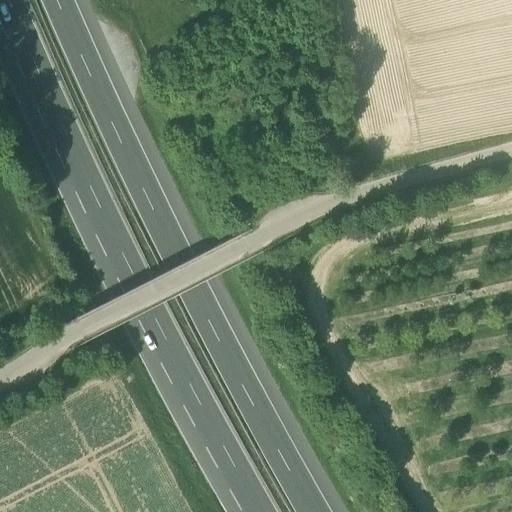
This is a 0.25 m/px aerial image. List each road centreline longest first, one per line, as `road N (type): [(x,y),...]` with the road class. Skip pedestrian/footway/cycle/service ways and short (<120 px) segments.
road 1 (motorway): [(311,511),(208,323),(61,0)]
road 2 (track): [(0,377),(262,233),(350,194),(511,149)]
road 3 (motorway): [(18,23),(91,191),(257,511)]
